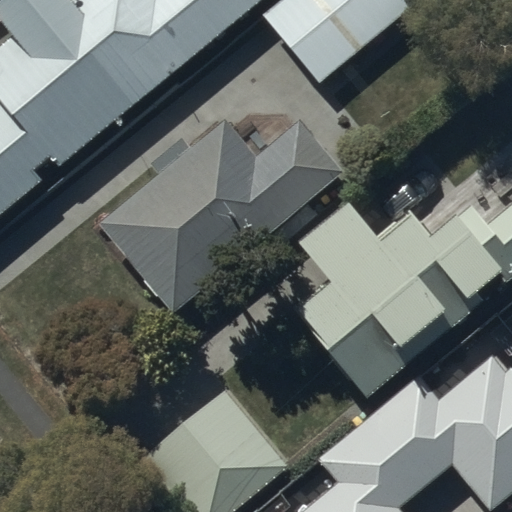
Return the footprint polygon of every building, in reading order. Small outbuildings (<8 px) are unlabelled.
[(61,0),(26,0),(0,20),(0,28),(14,47),(0,58),(0,226),(47,191),(39,181),(52,171),(57,178),(273,0),(75,0),(68,7),(61,0)] [(413,0),(294,0),(266,22),(322,90),(421,9),(413,0)] [(511,59),(413,136),(428,154),(423,158),(455,198),(511,151),(511,59)] [(160,185),(101,233),(176,323),(348,182),(303,127),(257,165),(227,128),(193,156),(187,149),(153,177),(160,185)] [(297,319),(371,408),(511,291),(511,216),(490,235),(473,216),(436,247),(411,217),(376,246),(354,219),(303,261),(329,292),(297,319)] [(406,511),(452,474),(484,511),(502,511),(511,504),(511,384),(507,389),(490,369),(443,409),(422,384),(322,468),(341,491),(316,511),(406,511)]
